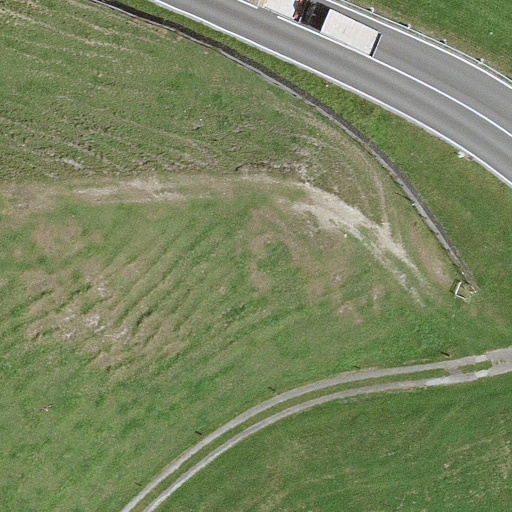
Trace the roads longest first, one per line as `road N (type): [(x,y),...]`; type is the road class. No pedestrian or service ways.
road 1 (track): [(140,511),(179,475),(286,402),(507,366)]
road 2 (secondary): [(230,0),(336,43),(511,139)]
